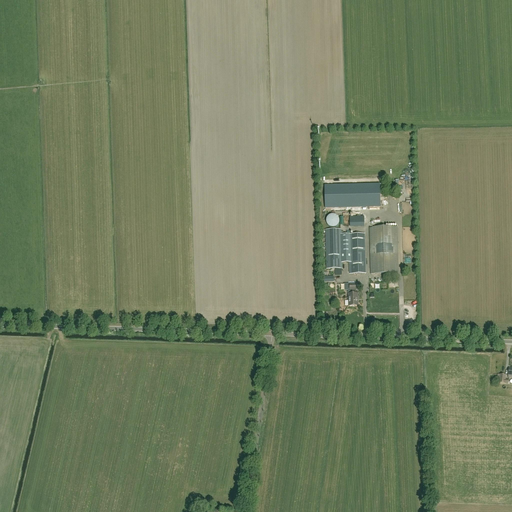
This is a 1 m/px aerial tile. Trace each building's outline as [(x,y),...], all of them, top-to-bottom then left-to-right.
[(325,208),(380,207),(380,197),(384,197),(384,189),(380,190),(380,184),(325,186),(325,208)] [(339,224),(339,221),(339,219),(338,217),(336,216),(334,215),(333,215),(330,215),(329,216),(327,218),(327,220),(326,222),(327,225),(329,226),(331,228),(333,228),(335,228),(337,227),(338,225),(339,224)] [(350,228),(365,227),(364,217),(350,217),(350,228)] [(397,228),(370,228),(371,274),(399,273),(397,228)] [(351,235),(341,235),(341,230),(326,230),(327,269),(335,269),(335,275),(342,275),(341,263),(351,262),(351,235)] [(365,234),(351,235),(351,262),(351,274),(365,274),(365,234)] [(360,290),(360,284),(345,285),(345,291),(348,291),(348,294),(350,294),(356,293),(356,290),(360,290)] [(348,294),(349,307),(358,307),(358,294),(356,294),(356,293),(350,294),(348,294)]
